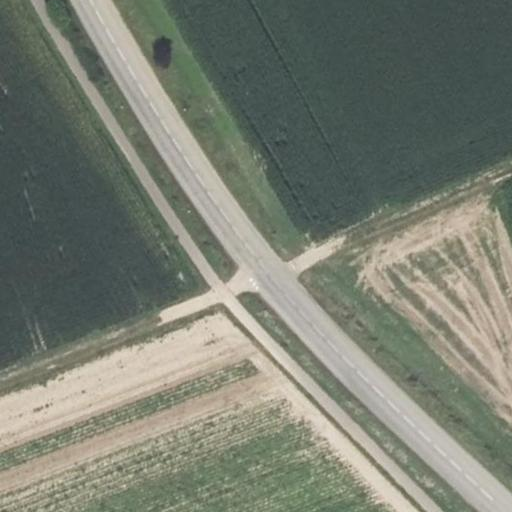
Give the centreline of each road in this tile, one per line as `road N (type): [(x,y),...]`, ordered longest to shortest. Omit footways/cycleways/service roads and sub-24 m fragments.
road 1 (secondary): [(90,0),(185,160),(268,275),(504,511)]
road 2 (track): [(0,380),(511,168)]
